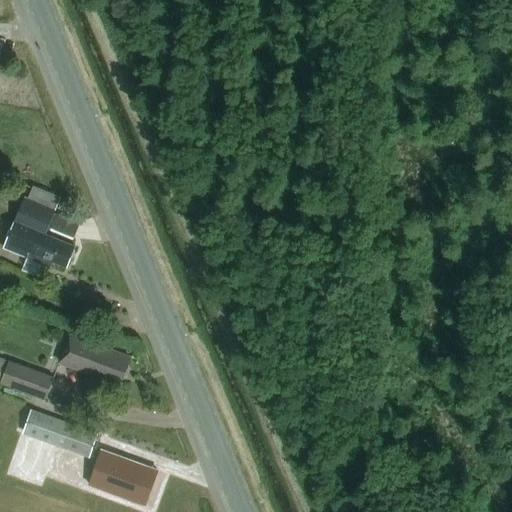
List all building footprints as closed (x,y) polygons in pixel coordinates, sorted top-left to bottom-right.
[(66,268),(74,247),(46,236),(56,210),(25,198),(5,249),(50,267),(52,262),(66,268)] [(122,380),(129,359),(112,353),(112,351),(69,336),(59,363),(97,376),(102,373),(122,380)] [(0,384),(2,385),(10,363),(0,359),(0,384)] [(10,363),(2,385),(47,401),(55,380),(10,363)] [(33,411),(26,432),(91,455),(98,434),(86,429),(33,411)] [(101,450),(100,454),(89,485),(146,505),(158,471),(107,453),(101,450)]
